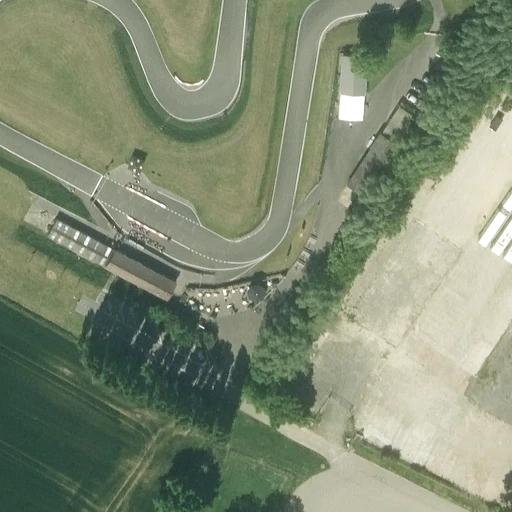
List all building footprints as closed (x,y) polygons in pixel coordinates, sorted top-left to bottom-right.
[(365,56),(343,54),(342,76),(364,77),(365,56)] [(393,141),(380,133),(348,183),(361,192),(393,141)] [(381,177),(373,172),(361,192),(369,196),(381,177)] [(56,217),(47,234),(96,261),(105,244),(56,217)] [(114,248),(105,265),(165,297),(174,280),(114,248)]
